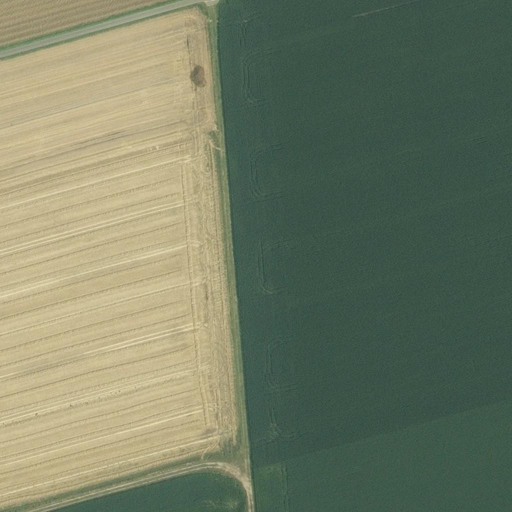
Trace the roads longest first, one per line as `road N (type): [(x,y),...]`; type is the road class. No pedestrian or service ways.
road 1 (track): [(245,456),(205,0)]
road 2 (track): [(29,511),(245,456),(250,511)]
road 3 (unclassified): [(0,46),(171,0)]
